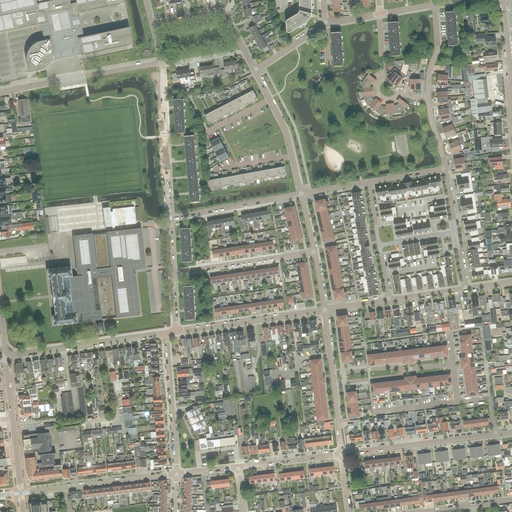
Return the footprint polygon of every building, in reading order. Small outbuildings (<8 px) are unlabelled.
[(78,11),(120,3),(124,2),(123,0),(0,0),(0,24),(1,32),(46,22),(47,27),(45,27),(47,34),(49,34),(50,38),(39,41),(38,41),(37,42),(35,42),(34,43),(32,45),(31,46),(30,46),(30,47),(29,48),(29,49),(28,50),(27,51),(27,53),(26,54),(26,55),(26,57),(26,59),(26,60),(26,61),(26,62),(28,72),(38,70),(39,69),(41,69),(42,68),(44,67),(45,67),(45,66),(47,65),(47,64),(48,64),(49,63),(49,62),(50,61),(51,60),(51,59),(51,58),(52,56),(52,55),(57,54),(58,56),(64,54),(64,52),(80,49),(81,54),(133,43),(129,26),(78,37),(76,28),(77,28),(76,21),(74,21),(73,16),(79,15),(78,11)] [(310,18),(311,17),(311,16),(312,15),(312,13),(312,12),(312,11),(313,10),(312,9),(311,0),(300,0),(301,9),(301,10),(301,11),(301,12),(300,13),(300,14),(299,14),(293,18),(293,16),(288,19),(287,20),(287,21),(287,22),(287,30),(287,31),(288,31),(288,32),(289,32),(290,32),(291,32),(304,24),(305,24),(306,23),(307,23),(307,22),(308,21),(309,20),(310,19),(310,18)] [(251,9),(250,5),(257,4),(256,2),(250,3),(243,4),(244,10),(251,9)] [(252,16),(251,12),(256,11),(256,8),(251,9),(244,10),(245,17),(252,16)] [(447,12),(448,29),(457,28),(456,12),(447,12)] [(493,20),(489,21),(489,16),(481,17),(482,23),(480,23),(481,30),(477,30),(487,30),(486,29),(486,27),(487,27),(487,28),(489,28),(489,27),(494,27),(493,20)] [(262,21),(260,18),(253,21),(255,25),(249,28),(252,34),(258,31),(257,28),(259,26),(257,23),(262,21)] [(390,23),(391,39),(400,39),(399,22),(390,23)] [(261,36),(259,33),(263,32),(262,31),(265,29),(264,28),(258,31),(252,34),(255,39),(261,36)] [(458,45),(457,28),(448,29),(449,45),(458,45)] [(332,33),(333,49),(342,49),(341,32),(332,33)] [(266,33),(261,36),(255,39),(258,44),(267,40),(265,36),(268,35),(266,33)] [(491,45),(496,45),(496,37),(491,38),(491,37),(488,37),(487,34),(476,35),(477,42),(486,41),(486,45),(491,44),(491,45)] [(270,38),(267,40),(258,44),(260,50),(263,49),(265,52),(270,50),(267,45),(266,46),(266,45),(272,42),(272,41),(274,40),(272,37),(270,38)] [(401,55),(400,39),(391,39),(392,56),(401,55)] [(343,65),(342,49),(333,49),(334,66),(343,65)] [(484,61),(484,59),(489,59),(489,60),(497,59),(497,58),(497,52),(484,53),(484,57),(478,58),(478,59),(472,60),(473,64),(467,65),(467,67),(470,66),(479,65),(479,61),(484,61)] [(240,73),(240,67),(239,63),(237,64),(237,61),(230,62),(232,69),(235,68),(236,73),(240,73)] [(232,69),(230,62),(224,63),(225,70),(229,69),(229,73),(232,72),(232,69)] [(215,68),(214,68),(213,65),(207,66),(208,73),(208,76),(212,76),(212,75),(215,75),(220,74),(219,67),(215,68)] [(208,73),(207,66),(200,67),(198,68),(199,73),(201,73),(201,74),(205,73),(206,77),(208,76),(208,73)] [(399,76),(401,73),(394,68),(391,73),(393,75),(389,80),(388,80),(393,83),(399,76)] [(189,69),(183,70),(184,77),(185,83),(191,82),(191,80),(196,79),(195,71),(190,72),(189,69)] [(184,77),(183,70),(177,71),(177,73),(173,74),(174,82),(175,82),(175,81),(178,80),(178,78),(180,78),(181,84),(185,83),(184,77)] [(451,78),(451,72),(445,71),(445,75),(438,74),(438,80),(448,80),(448,78),(451,78)] [(377,80),(368,74),(363,81),(363,82),(370,84),(372,82),(374,84),(377,80)] [(489,97),(487,79),(486,79),(485,74),(468,76),(469,81),(473,80),(475,99),(489,97)] [(401,77),(399,76),(393,83),(397,87),(397,86),(405,76),(403,75),(401,77)] [(371,87),(370,84),(363,82),(362,84),(363,92),(374,91),(373,87),(371,87)] [(258,99),(253,90),(248,93),(253,101),(258,99)] [(374,95),(374,91),(363,92),(364,101),(365,102),(372,98),(372,95),(374,95)] [(253,101),(248,93),(243,95),(248,104),(253,101)] [(248,104),(243,95),(239,98),(243,107),(248,104)] [(243,107),(239,98),(234,100),(238,109),(243,107)] [(373,109),(379,101),(376,98),(374,100),(372,98),(365,102),(366,104),(373,109)] [(402,111),(408,104),(400,98),(397,101),(399,103),(397,105),(401,112),(402,111)] [(21,115),(21,119),(19,119),(20,126),(31,125),(30,118),(28,118),(28,114),(26,99),(18,100),(20,115),(21,115)] [(175,99),(176,116),(185,116),(184,99),(175,99)] [(238,109),(234,100),(229,103),(233,111),(238,109)] [(381,114),(383,107),(381,105),(382,103),(379,101),(373,109),(379,114),(381,114)] [(491,102),(489,102),(477,103),(479,116),(493,115),(493,119),(504,118),(503,113),(503,109),(492,110),(491,102)] [(233,111),(229,103),(224,105),(229,114),(233,111)] [(401,112),(397,105),(394,105),(394,103),(390,104),(391,114),(399,113),(401,112)] [(391,114),(390,104),(386,104),(386,106),(383,107),(381,114),(383,115),(391,114)] [(229,114),(224,105),(219,108),(224,116),(229,114)] [(224,116),(219,108),(215,110),(219,119),(224,116)] [(219,119),(215,110),(210,113),(214,121),(219,119)] [(214,121),(210,113),(205,115),(209,124),(214,121)] [(186,132),(185,116),(176,116),(177,133),(186,132)] [(443,128),(445,133),(454,129),(452,124),(443,128)] [(456,134),(454,129),(445,133),(447,138),(456,134)] [(185,136),(187,153),(196,152),(194,135),(185,136)] [(461,136),(458,137),(454,138),(456,141),(449,143),(451,148),(460,145),(459,142),(463,141),(461,136)] [(221,142),(219,137),(210,142),(213,147),(221,142)] [(491,148),(503,147),(502,139),(492,139),(492,137),(487,137),(487,141),(490,141),(491,148)] [(224,147),(221,142),(213,147),(215,152),(224,147)] [(462,150),(460,145),(451,148),(453,154),(453,153),(462,150)] [(226,152),(224,147),(215,152),(218,157),(226,152)] [(197,168),(196,152),(187,153),(188,169),(197,168)] [(229,157),(228,154),(226,152),(218,157),(220,162),(229,157)] [(495,169),(502,169),(502,161),(500,161),(500,157),(489,158),(489,163),(491,162),(491,166),(495,166),(495,169)] [(199,185),(197,168),(188,169),(190,185),(199,185)] [(464,177),(457,179),(458,184),(471,182),(470,173),(463,174),(464,177)] [(498,183),(508,182),(507,174),(499,176),(498,173),(493,174),(494,180),(497,180),(498,183)] [(437,190),(435,177),(429,178),(431,189),(434,188),(435,192),(437,191),(437,190)] [(5,182),(11,181),(11,178),(0,179),(0,186),(5,186),(5,182)] [(473,191),(471,182),(458,184),(459,190),(466,189),(466,192),(473,191)] [(200,201),(199,185),(190,185),(191,202),(200,201)] [(39,193),(32,193),(32,202),(40,201),(39,193)] [(511,206),(510,199),(503,199),(502,194),(503,194),(503,193),(494,194),(495,194),(495,200),(497,200),(498,208),(509,207),(509,206),(511,206)] [(467,199),(461,200),(462,205),(475,203),(474,194),(467,195),(467,199)] [(327,208),(326,205),(329,204),(328,201),(325,201),(325,199),(322,200),(319,200),(315,201),(317,206),(316,207),(317,211),(327,208)] [(477,212),(475,203),(462,205),(463,211),(469,210),(470,213),(477,212)] [(12,213),(12,209),(13,209),(13,206),(0,207),(0,214),(4,214),(22,212),(12,213)] [(293,206),(289,207),(289,208),(285,209),(286,213),(283,213),(284,215),(296,212),(294,206),(293,207),(293,206)] [(110,207),(103,208),(105,227),(112,226),(112,231),(115,231),(115,226),(136,223),(134,207),(112,209),(113,211),(110,212),(110,207)] [(329,208),(327,208),(317,211),(318,216),(328,214),(328,210),(330,209),(329,208)] [(396,213),(396,210),(381,213),(382,218),(386,217),(387,221),(393,220),(392,214),(396,213)] [(269,218),(268,211),(264,211),(261,211),(262,219),(266,218),(267,222),(269,221),(269,218)] [(11,219),(16,219),(22,218),(22,212),(4,214),(5,217),(0,217),(0,225),(11,224),(11,219)] [(297,218),(296,212),(284,215),(284,217),(286,217),(287,221),(297,218)] [(442,215),(443,218),(447,218),(446,212),(435,214),(430,215),(431,220),(440,219),(440,216),(442,215)] [(257,227),(255,213),(251,214),(251,213),(248,214),(249,221),(253,221),(254,227),(257,227)] [(331,213),(328,214),(318,216),(319,221),(330,219),(329,216),(331,215),(331,213)] [(497,216),(498,216),(501,216),(501,219),(501,222),(509,221),(509,219),(509,218),(509,213),(501,213),(501,214),(497,214),(497,216)] [(249,221),(248,214),(245,214),(245,215),(242,215),(243,221),(239,222),(240,229),(244,229),(244,226),(246,226),(246,222),(249,221)] [(469,221),(464,221),(465,227),(480,224),(479,221),(476,222),(475,216),(468,217),(469,221)] [(230,217),(227,217),(229,225),(232,225),(233,228),(236,228),(235,224),(234,217),(230,217)] [(299,224),(297,218),(287,221),(288,224),(284,225),(285,227),(286,227),(299,224)] [(332,218),(330,219),(319,221),(320,227),(331,224),(330,221),(332,220),(332,218)] [(223,233),(221,219),(218,220),(217,219),(214,220),(216,228),(220,227),(220,230),(221,234),(223,233)] [(212,228),(216,228),(214,220),(211,220),(211,221),(208,222),(208,224),(209,228),(206,228),(207,237),(211,237),(211,232),(213,232),(212,228)] [(15,230),(23,230),(34,228),(33,223),(9,225),(9,226),(2,226),(2,229),(0,229),(1,234),(3,234),(4,237),(11,236),(10,229),(15,229),(15,230)] [(300,230),(299,224),(286,227),(287,229),(289,228),(290,232),(300,230)] [(333,224),(331,224),(320,227),(322,232),(332,229),(331,226),(334,225),(333,224)] [(481,228),(480,224),(465,227),(466,232),(470,232),(471,235),(478,234),(477,228),(481,228)] [(71,266),(47,269),(48,278),(51,277),(52,290),(53,298),(54,302),(55,315),(53,315),(54,324),(77,322),(76,313),(75,313),(75,312),(85,311),(86,321),(94,320),(102,319),(101,309),(95,310),(93,292),(96,292),(97,290),(97,289),(97,287),(96,286),(96,284),(95,283),(93,282),(92,281),(92,278),(112,276),(116,317),(126,316),(136,315),(140,315),(135,273),(134,273),(133,269),(140,269),(140,268),(146,268),(141,228),(136,228),(118,230),(115,231),(112,231),(107,232),(92,233),(85,234),(77,235),(79,258),(81,275),(71,276),(71,275),(72,275),(71,267),(71,266)] [(182,228),(183,245),(192,244),(191,228),(182,228)] [(334,229),(332,229),(322,232),(323,237),(333,235),(333,231),(335,230),(334,229)] [(412,229),(396,232),(397,237),(401,237),(400,234),(403,233),(404,236),(413,235),(412,229)] [(301,236),(300,230),(290,232),(291,236),(289,237),(289,239),(301,236)] [(336,234),(333,235),(323,237),(324,243),(330,241),(334,240),(335,240),(334,237),(336,236),(336,234)] [(303,242),(301,236),(289,239),(290,240),(292,240),(293,244),(297,243),(302,242),(303,242)] [(479,237),(472,239),(472,242),(468,243),(469,249),(484,246),(483,243),(480,243),(479,237)] [(244,253),(243,246),(239,246),(238,243),(239,243),(238,240),(235,241),(235,243),(236,247),(237,254),(244,253)] [(438,245),(437,240),(433,240),(433,243),(431,244),(430,241),(421,242),(422,248),(427,247),(438,245)] [(192,261),(192,244),(183,245),(183,261),(192,261)] [(410,256),(408,245),(402,246),(404,257),(408,256),(408,260),(411,259),(410,256)] [(400,260),(399,254),(392,255),(392,258),(388,259),(389,264),(404,262),(403,259),(400,260)] [(452,267),(451,256),(445,257),(446,265),(441,266),(442,269),(451,267),(452,267)] [(511,256),(507,257),(504,257),(504,262),(502,262),(502,263),(501,264),(501,267),(505,267),(505,266),(508,265),(509,269),(511,268),(511,256)] [(308,268),(307,262),(306,262),(302,263),(297,264),(298,268),(296,269),(296,270),(308,268)] [(404,265),(404,262),(389,264),(390,270),(401,268),(401,265),(404,265)] [(452,276),(451,267),(442,269),(442,270),(443,276),(446,276),(448,284),(453,283),(453,279),(450,280),(449,277),(452,276)] [(472,273),(473,279),(484,277),(484,274),(487,274),(487,270),(483,271),(483,267),(476,268),(476,272),(472,273)] [(445,285),(443,276),(442,270),(439,271),(439,274),(433,275),(435,282),(438,282),(439,286),(445,285)] [(434,286),(431,271),(428,272),(428,275),(422,276),(424,283),(427,283),(428,287),(434,286)] [(376,277),(375,272),(364,274),(365,277),(361,277),(362,280),(363,280),(376,277)] [(423,288),(420,273),(417,274),(418,277),(412,278),(413,285),(417,285),(417,289),(423,288)] [(402,291),(399,276),(399,275),(393,276),(396,292),(402,291)] [(412,290),(410,275),(406,275),(407,279),(401,280),(402,287),(406,286),(406,291),(412,290)] [(185,286),(186,303),(195,302),(194,286),(185,286)] [(347,292),(344,292),(344,289),(333,291),(334,295),(335,295),(336,300),(340,299),(342,299),(345,298),(345,296),(347,295),(347,292)] [(511,293),(509,294),(510,302),(506,303),(503,303),(504,308),(507,308),(511,308),(511,306),(511,305),(511,293)] [(484,305),(485,310),(488,309),(487,304),(486,304),(485,295),(479,296),(480,305),(484,305)] [(469,303),(468,298),(463,298),(465,310),(472,309),(471,303),(469,303)] [(455,300),(449,301),(450,308),(450,312),(454,311),(461,310),(460,304),(456,305),(455,300)] [(196,319),(195,302),(186,303),(187,319),(196,319)] [(401,315),(400,315),(400,311),(399,311),(399,308),(398,308),(396,308),(396,309),(393,309),(393,312),(394,317),(396,328),(395,328),(396,336),(410,334),(409,328),(400,330),(399,326),(400,326),(399,320),(402,319),(401,315)] [(511,310),(508,311),(508,310),(501,311),(501,316),(506,315),(506,314),(509,314),(510,317),(510,318),(511,318),(511,310)] [(373,320),(376,319),(375,312),(374,312),(374,311),(372,312),(369,312),(370,320),(364,321),(365,329),(371,328),(371,325),(374,325),(373,320)] [(350,317),(347,317),(347,315),(344,316),(344,315),(342,316),(338,316),(338,321),(337,322),(338,326),(348,324),(348,321),(350,321),(350,317)] [(491,324),(490,316),(486,316),(487,319),(482,319),(483,325),(491,324)] [(317,330),(316,320),(310,321),(310,324),(308,325),(308,329),(309,329),(309,333),(312,333),(312,331),(317,330)] [(308,329),(308,325),(307,321),(301,322),(303,330),(303,333),(306,333),(306,336),(310,336),(309,333),(309,329),(308,329)] [(104,332),(103,324),(103,323),(96,324),(97,333),(104,332)] [(300,327),(300,324),(300,323),(297,323),(296,323),(295,323),(294,323),(295,332),(298,331),(299,337),(302,337),(301,327),(300,327)] [(294,337),(292,324),(289,324),(288,324),(287,324),(286,324),(286,325),(287,333),(290,332),(291,339),(294,339),(294,337)] [(278,326),(279,334),(279,337),(280,337),(282,337),(283,345),(287,345),(286,339),(284,328),(284,329),(283,325),(281,325),(280,325),(279,325),(278,326)] [(492,339),(490,325),(483,326),(484,340),(492,339)] [(276,344),(279,344),(277,326),(273,327),(274,326),(272,326),(271,327),(272,341),(276,340),(276,344)] [(267,335),(268,341),(268,346),(272,345),(271,336),(270,336),(268,327),(262,328),(264,335),(267,335)] [(396,336),(395,328),(390,329),(390,333),(388,333),(389,337),(396,336)] [(248,330),(249,341),(251,341),(252,344),(257,343),(256,336),(255,336),(253,329),(248,330)] [(244,339),(243,331),(242,331),(240,331),(237,332),(238,340),(237,340),(238,346),(240,346),(247,345),(246,338),(244,339)] [(231,340),(232,340),(234,352),(236,352),(239,352),(236,336),(235,332),(230,332),(231,340)] [(223,333),(224,341),(225,346),(228,345),(229,351),(231,351),(230,345),(229,333),(223,333)] [(224,351),(224,346),(222,334),(216,334),(217,342),(220,342),(222,352),(224,351)] [(214,352),(215,352),(215,356),(218,356),(215,335),(209,335),(211,344),(213,344),(214,345),(213,345),(214,352)] [(210,354),(209,347),(208,336),(202,337),(203,344),(206,344),(208,354),(210,354)] [(199,352),(199,355),(203,354),(202,351),(201,347),(201,345),(200,346),(199,337),(197,338),(196,337),(194,338),(193,338),(194,347),(195,346),(196,352),(199,352)] [(183,347),(184,352),(185,358),(188,358),(185,339),(181,340),(181,342),(179,342),(180,348),(183,347)] [(355,355),(352,355),(352,351),(341,353),(341,357),(343,357),(343,362),(347,361),(347,362),(350,361),(353,361),(352,358),(355,358),(355,355)] [(88,369),(86,353),(80,354),(81,363),(84,362),(85,369),(88,369)] [(38,376),(39,376),(39,378),(40,379),(41,379),(40,369),(39,360),(34,361),(33,362),(34,369),(38,369),(38,370),(38,376)] [(34,378),(33,370),(31,361),(26,362),(27,371),(30,370),(31,379),(34,378)] [(15,365),(17,381),(24,380),(22,372),(25,372),(24,368),(23,368),(22,363),(16,364),(15,365)] [(159,367),(158,365),(148,365),(148,371),(149,371),(149,375),(154,375),(154,371),(159,370),(159,367)] [(178,377),(204,375),(203,370),(190,371),(189,369),(181,369),(181,370),(177,370),(178,377)] [(72,388),(78,387),(81,386),(79,374),(75,375),(75,373),(70,374),(72,388)] [(28,389),(29,396),(24,397),(24,396),(19,396),(19,397),(19,398),(19,400),(20,400),(20,401),(21,406),(31,405),(30,400),(37,399),(36,388),(35,388),(32,389),(28,389)] [(195,391),(195,392),(180,393),(180,397),(179,397),(180,399),(180,400),(185,399),(186,400),(187,399),(188,399),(188,396),(199,396),(199,394),(204,394),(204,390),(195,391)] [(359,393),(357,393),(356,391),(353,392),(353,391),(351,392),(347,392),(347,398),(346,398),(347,402),(358,401),(357,397),(360,397),(359,393)] [(509,401),(504,402),(505,405),(503,406),(504,412),(500,412),(500,420),(508,419),(507,411),(510,411),(509,401)] [(21,412),(21,413),(20,413),(21,415),(22,416),(22,417),(27,416),(27,415),(32,415),(32,412),(50,410),(49,408),(55,408),(55,403),(38,405),(33,405),(31,405),(21,406),(21,412)] [(198,414),(196,410),(199,408),(198,406),(186,412),(189,419),(198,414)] [(201,421),(199,417),(202,415),(201,413),(198,414),(189,419),(192,425),(201,421)] [(443,422),(442,417),(440,417),(437,418),(438,421),(440,421),(440,426),(441,426),(441,431),(448,430),(447,422),(443,422)] [(204,427),(202,423),(205,421),(204,419),(201,421),(192,425),(194,431),(201,428),(204,427)] [(389,420),(386,421),(386,424),(387,429),(387,433),(388,433),(388,437),(394,436),(393,428),(390,429),(389,420)] [(403,427),(400,428),(399,426),(400,426),(400,422),(399,421),(396,421),(396,425),(397,428),(398,436),(404,435),(403,427)] [(233,430),(232,431),(231,434),(227,435),(228,445),(235,444),(234,435),(238,435),(237,426),(233,427),(233,430)] [(227,435),(227,431),(225,432),(225,435),(220,436),(222,446),(228,445),(227,435)] [(51,444),(52,444),(51,438),(50,438),(49,432),(47,432),(37,433),(37,434),(23,435),(24,439),(23,439),(24,449),(25,449),(25,453),(39,451),(49,450),(51,450),(51,444)] [(220,436),(220,432),(218,433),(218,436),(214,437),(213,437),(215,447),(222,446),(220,436)] [(213,437),(214,437),(213,433),(211,433),(211,437),(207,438),(206,438),(208,448),(215,447),(213,437)] [(206,438),(207,438),(206,434),(204,434),(204,438),(200,439),(201,448),(208,448),(206,438)] [(150,466),(150,460),(149,459),(146,459),(145,451),(141,452),(139,442),(134,443),(136,464),(140,464),(140,467),(142,467),(143,467),(143,468),(146,467),(150,466)] [(33,481),(62,477),(61,464),(54,465),(53,463),(55,463),(54,457),(54,452),(39,454),(41,459),(41,463),(36,464),(35,456),(25,457),(27,476),(28,476),(28,478),(31,481),(33,481)] [(414,467),(414,463),(413,455),(406,456),(407,464),(406,464),(407,468),(408,471),(412,471),(411,468),(414,467)] [(354,466),(355,473),(356,473),(356,476),(360,475),(359,473),(363,472),(362,465),(362,461),(359,462),(359,466),(354,466)] [(433,494),(432,491),(432,488),(431,481),(427,481),(429,491),(427,492),(426,490),(422,490),(424,501),(427,500),(428,502),(429,503),(430,502),(431,501),(434,501),(433,494)] [(443,481),(443,484),(445,500),(451,499),(450,492),(448,492),(447,489),(446,483),(444,481),(443,481)] [(71,500),(82,498),(82,494),(77,494),(76,491),(70,492),(71,500)] [(422,500),(421,493),(421,491),(418,492),(418,493),(412,494),(413,504),(419,503),(419,501),(422,500)] [(366,510),(365,500),(355,501),(356,508),(360,508),(360,511),(366,510)] [(48,511),(47,501),(30,503),(31,511),(55,511),(48,511)]
